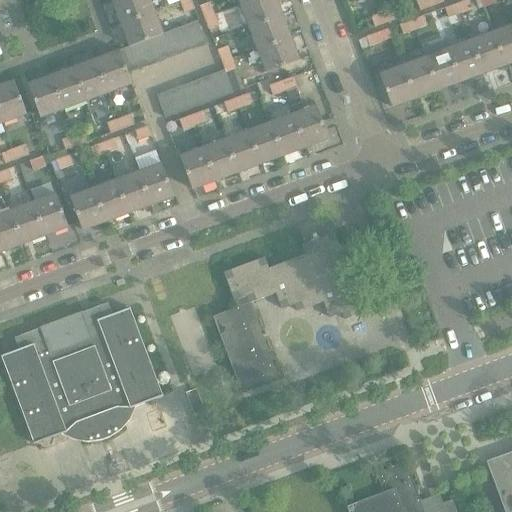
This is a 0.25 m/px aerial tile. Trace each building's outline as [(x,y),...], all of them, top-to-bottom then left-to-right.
[(154,12),(149,0),(116,0),(113,1),(121,24),(154,12)] [(191,0),(186,0),(181,2),(185,14),(195,10),(191,0)] [(282,15),(276,0),(253,0),(240,5),(248,27),(282,15)] [(422,0),(417,2),(420,12),(432,8),(429,0),(422,0)] [(457,5),(460,15),(472,10),(468,1),(457,5)] [(209,4),(200,7),(204,20),(214,16),(209,4)] [(457,5),(445,10),(448,19),(460,15),(457,5)] [(395,10),(383,14),(387,24),(399,20),(395,10)] [(142,43),(153,39),(162,35),(154,12),(121,24),(130,48),(131,48),(142,43)] [(387,24),(383,14),(371,19),(375,29),(387,24)] [(248,27),(257,50),(290,38),(282,15),(248,27)] [(218,28),(214,16),(204,20),(209,32),(218,28)] [(427,27),(423,17),(412,22),(415,31),(427,27)] [(415,31),(412,22),(400,26),(403,36),(415,31)] [(197,23),(186,27),(194,49),(205,45),(197,23)] [(511,26),(493,34),(505,67),(511,64),(511,26)] [(186,27),(175,31),(183,53),(194,49),(186,27)] [(175,31),(164,35),(172,57),(183,53),(175,31)] [(378,34),(366,38),(370,48),(382,44),(378,34)] [(482,75),(505,67),(493,34),(470,42),(482,75)] [(164,35),(162,35),(153,39),(161,61),(172,57),(164,35)] [(299,61),(290,38),(257,50),(265,74),(299,61)] [(153,39),(142,43),(150,65),(161,61),(153,39)] [(470,42),(448,50),(460,84),(482,75),(470,42)] [(142,43),(131,48),(139,70),(150,65),(142,43)] [(131,48),(130,48),(120,52),(127,74),(139,70),(131,48)] [(217,52),(224,71),(226,75),(235,72),(226,48),(217,52)] [(437,92),(460,84),(448,50),(425,59),(437,92)] [(127,74),(120,52),(96,60),(109,93),(131,85),(127,74)] [(425,59),(403,67),(415,100),(437,92),(425,59)] [(86,101),(109,93),(96,60),(74,68),(86,101)] [(392,109),(415,100),(403,67),(380,75),(392,109)] [(74,68),(52,77),(64,110),(86,101),(74,68)] [(233,94),(226,75),(224,71),(213,76),(221,98),(233,94)] [(221,98),(213,76),(202,80),(210,102),(221,98)] [(64,110),(52,77),(28,85),(40,118),(64,110)] [(281,83),(284,92),(296,88),(292,78),(281,83)] [(210,102),(202,80),(190,84),(199,107),(210,102)] [(14,81),(0,86),(0,112),(4,123),(27,115),(14,81)] [(281,83),(269,87),(272,96),(284,92),(281,83)] [(179,88),(187,111),(199,107),(190,84),(179,88)] [(187,111),(179,88),(168,93),(176,115),(187,111)] [(168,93),(156,97),(165,119),(176,115),(168,93)] [(236,99),(239,109),(251,104),(247,95),(236,99)] [(236,99),(224,104),(227,113),(239,109),(236,99)] [(293,115),(305,149),(328,140),(316,106),(293,115)] [(206,121),(202,112),(190,116),(194,125),(206,121)] [(293,115),(270,123),(282,157),(305,149),(293,115)] [(194,125),(190,116),(179,121),(182,130),(194,125)] [(131,117),(119,121),(122,130),(134,126),(131,117)] [(122,130),(119,121),(107,125),(111,134),(122,130)] [(260,165),(282,157),(270,123),(248,132),(260,165)] [(147,127),(135,132),(138,141),(150,136),(147,127)] [(248,132),(225,140),(237,174),(260,165),(248,132)] [(86,133),(74,137),(77,147),(89,142),(86,133)] [(77,147),(74,137),(62,141),(65,151),(77,147)] [(117,149),(114,140),(102,144),(105,154),(117,149)] [(215,182),(237,174),(225,140),(203,149),(215,182)] [(105,154),(102,144),(90,148),(93,158),(105,154)] [(25,146),(13,151),(16,160),(28,156),(25,146)] [(179,157),(192,191),(215,182),(203,149),(179,157)] [(16,160),(13,151),(1,155),(5,165),(16,160)] [(68,156),(56,161),(59,171),(72,166),(68,156)] [(42,157),(30,162),(33,171),(46,167),(42,157)] [(161,164),(138,173),(150,206),(173,197),(161,164)] [(0,183),(12,180),(8,170),(0,172),(0,183)] [(128,214),(150,206),(138,173),(115,181),(128,214)] [(115,181),(93,189),(105,223),(128,214),(115,181)] [(82,231),(105,223),(93,189),(70,198),(82,231)] [(56,194),(32,203),(45,236),(68,228),(56,194)] [(22,245),(45,236),(32,203),(10,211),(22,245)] [(10,211),(0,215),(0,253),(22,245),(10,211)] [(278,376),(261,331),(251,303),(277,294),(282,310),(295,305),(298,311),(324,302),(330,318),(343,313),(345,320),(373,310),(360,275),(341,282),(337,272),(347,268),(334,234),(317,240),(303,246),(306,255),(269,269),(265,258),(224,273),(237,308),(214,317),(241,389),(278,376)] [(123,422),(125,417),(130,409),(163,397),(162,396),(161,396),(129,310),(130,310),(130,309),(110,316),(107,306),(109,305),(108,304),(87,311),(82,313),(13,339),(14,340),(16,339),(20,349),(1,357),(1,358),(3,357),(35,443),(33,444),(34,445),(67,433),(74,435),(81,438),(82,442),(84,443),(88,443),(102,441),(109,439),(121,431),(125,427),(123,422)] [(195,391),(187,394),(195,416),(202,434),(210,431),(195,391)] [(511,511),(511,453),(487,462),(504,511),(511,511)] [(457,511),(453,501),(425,511),(407,464),(377,475),(384,494),(346,507),(347,511),(457,511)]
